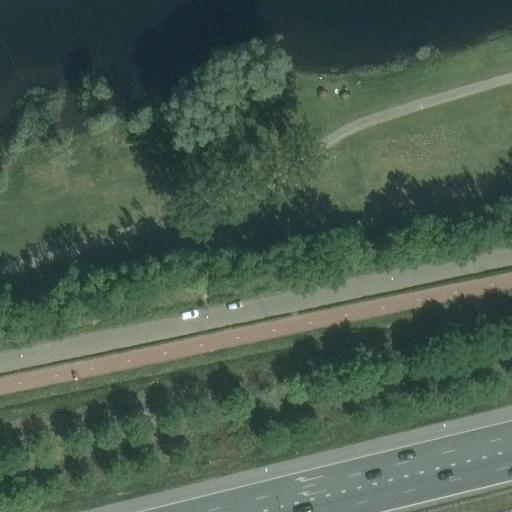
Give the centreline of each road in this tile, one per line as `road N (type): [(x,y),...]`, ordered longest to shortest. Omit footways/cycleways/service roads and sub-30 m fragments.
road 1 (unclassified): [(0,359),(511,253)]
road 2 (motorway): [(511,465),(322,511)]
